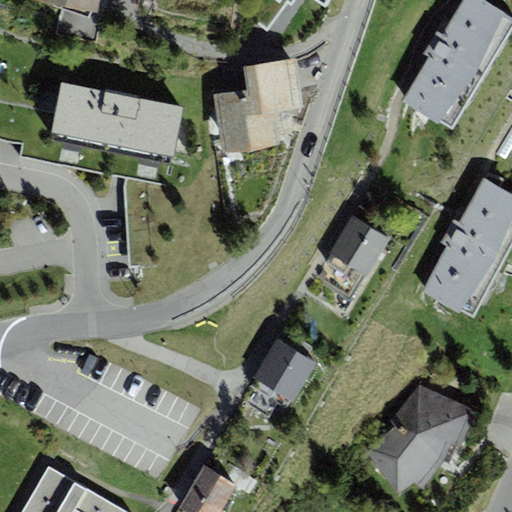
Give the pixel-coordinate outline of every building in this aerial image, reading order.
[(33,0),(95,13),(98,0),(33,0)] [(451,130),(511,30),(511,18),(481,0),(463,0),(442,34),(437,31),(423,53),(429,57),(403,100),(451,130)] [(213,96),(223,154),(280,145),(276,123),(284,121),(282,112),(304,108),(296,58),(243,67),(247,90),(213,96)] [(183,107),(63,83),(52,140),(172,163),(183,107)] [(472,318),(511,245),(511,195),(483,179),(459,222),(454,219),(441,243),(447,246),(422,290),(472,318)] [(350,299),(388,239),(354,217),(315,277),(350,299)] [(287,409),(315,362),(278,340),(242,401),(269,417),(277,403),(287,409)] [(395,427),(364,449),(400,496),(414,483),(423,490),(444,463),(451,444),(461,447),(476,413),(419,386),(390,422),(395,427)] [(220,511),(237,486),(205,466),(178,509),(183,511),(220,511)] [(22,511),(125,511),(49,468),(22,511)]
